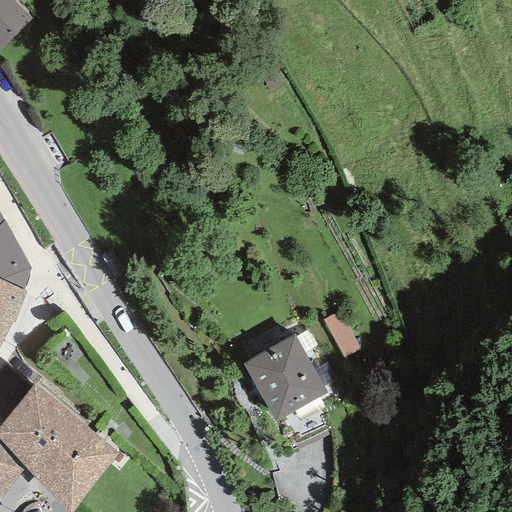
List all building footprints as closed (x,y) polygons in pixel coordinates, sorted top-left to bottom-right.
[(12,0),(5,0),(0,5),(0,48),(31,18),(12,0)] [(3,221),(0,224),(0,280),(23,291),(31,267),(3,221)] [(23,291),(0,280),(0,345),(11,321),(14,323),(26,292),(23,291)] [(343,358),(360,349),(340,311),(323,320),(343,358)] [(295,335),(242,364),(274,421),(327,392),(295,335)] [(72,511),(118,454),(33,384),(0,426),(0,440),(32,476),(66,511),(72,511)] [(0,445),(0,497),(22,470),(0,445)]
